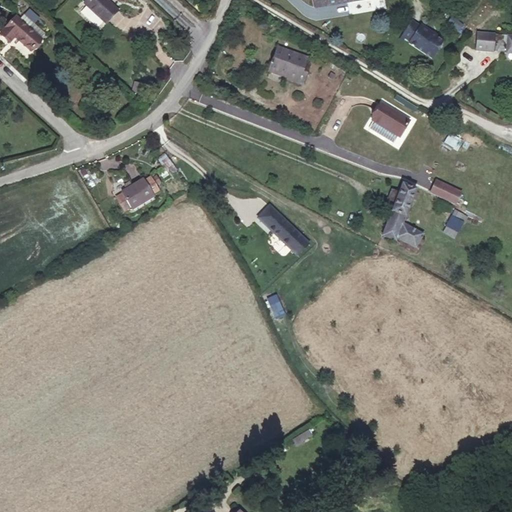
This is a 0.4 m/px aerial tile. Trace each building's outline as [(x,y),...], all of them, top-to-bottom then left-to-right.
[(118,11),(105,0),(86,0),(84,3),(106,24),(118,11)] [(23,14),(19,19),(33,32),(38,27),(23,14)] [(33,32),(19,19),(16,16),(0,33),(0,34),(9,42),(15,36),(31,51),(41,39),(33,32)] [(411,21),(401,36),(405,39),(409,42),(408,44),(432,59),(442,42),(430,33),(431,32),(421,25),(420,27),(411,21)] [(493,34),(476,33),(475,50),(491,52),(492,44),(493,34)] [(493,34),(492,44),(497,39),(503,40),(506,45),(507,35),(503,35),(493,34)] [(305,58),(276,47),(268,70),(280,74),(281,73),(288,75),(287,79),(301,84),(306,70),(301,68),(305,58)] [(135,81),(132,90),(140,92),(142,84),(135,81)] [(409,121),(381,104),(372,120),(399,137),(409,121)] [(130,207),(132,209),(153,196),(152,194),(158,190),(155,185),(159,182),(155,177),(152,179),(151,177),(144,181),(143,179),(121,192),(122,194),(116,198),(124,210),(130,207)] [(430,193),(455,204),(461,192),(436,180),(430,193)] [(382,235),(395,240),(400,243),(401,240),(415,247),(422,234),(402,223),(415,189),(402,184),(382,235)] [(452,207),(440,202),(437,207),(449,212),(452,207)] [(258,217),(297,255),(309,243),(269,206),(258,217)] [(455,238),(465,222),(452,214),(442,231),(455,238)] [(354,267),(342,261),(340,266),(352,273),(354,267)]
